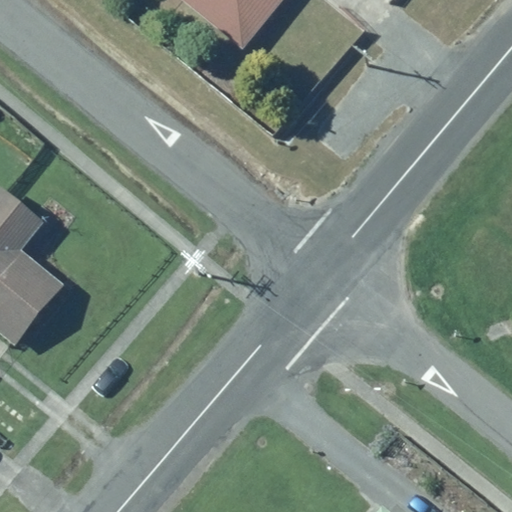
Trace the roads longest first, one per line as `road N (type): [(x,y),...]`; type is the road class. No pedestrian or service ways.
road 1 (residential): [(0,1),(325,266)]
road 2 (unclassified): [(325,266),(115,511)]
road 3 (unclassified): [(511,44),(325,266)]
road 4 (residential): [(325,266),(511,421)]
